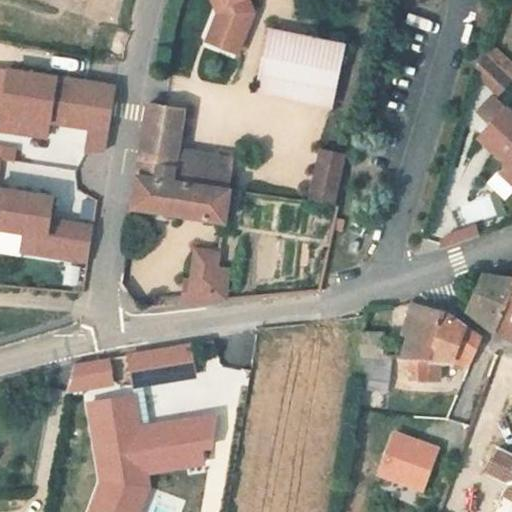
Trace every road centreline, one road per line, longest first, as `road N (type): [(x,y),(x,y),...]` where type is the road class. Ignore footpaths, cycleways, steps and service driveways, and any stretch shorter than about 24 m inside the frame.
road 1 (residential): [(99,343),(135,80),(157,0)]
road 2 (residential): [(468,0),(386,254),(384,285)]
road 3 (unclassified): [(384,285),(99,343)]
